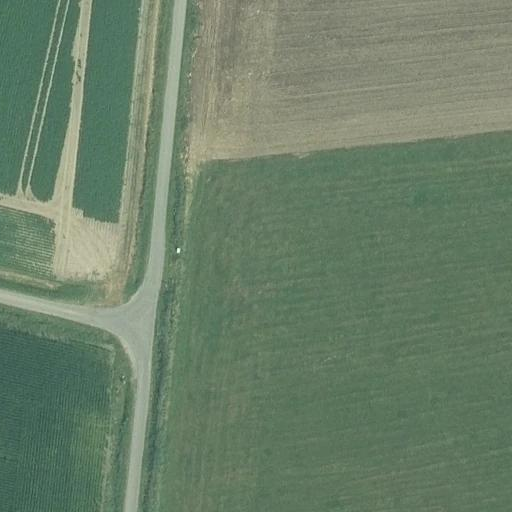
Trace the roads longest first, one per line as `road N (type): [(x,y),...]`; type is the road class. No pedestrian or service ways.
road 1 (unclassified): [(149,324),(184,0)]
road 2 (unclassified): [(134,511),(149,324)]
road 3 (unclassified): [(149,324),(84,320),(0,300)]
